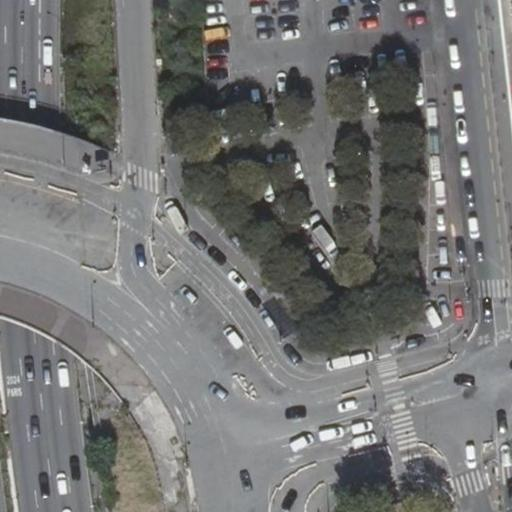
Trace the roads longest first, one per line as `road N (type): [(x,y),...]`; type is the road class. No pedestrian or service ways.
road 1 (trunk): [(54,511),(25,332),(22,0)]
road 2 (trunk): [(292,416),(234,339),(161,274),(146,213),(134,0)]
road 3 (unclassified): [(508,360),(466,0)]
road 4 (primary): [(278,481),(313,453),(511,398)]
road 5 (primary): [(508,360),(292,416)]
